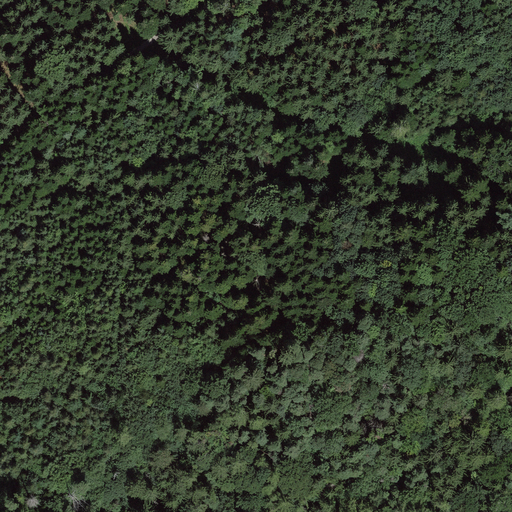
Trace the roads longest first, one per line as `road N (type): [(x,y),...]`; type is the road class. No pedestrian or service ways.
road 1 (track): [(125,174),(200,164),(410,209),(511,194)]
road 2 (track): [(140,48),(226,79),(291,120),(348,130),(419,158),(434,183)]
road 3 (track): [(222,0),(54,100),(0,149)]
